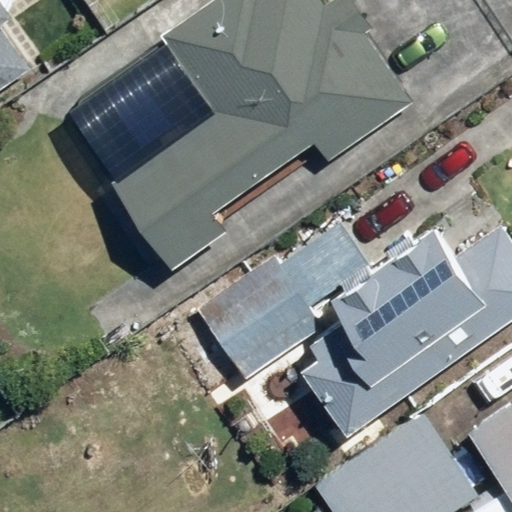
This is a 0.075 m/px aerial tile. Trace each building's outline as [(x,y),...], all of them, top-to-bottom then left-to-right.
[(0,0),(0,71),(30,53),(0,4),(0,0)] [(202,0),(60,112),(111,176),(100,184),(163,273),(216,232),(203,214),(305,142),(323,166),(414,95),(340,0),(322,0),(317,4),(314,0),(202,0)] [(280,256),(273,247),(190,308),(241,379),(292,342),(303,357),(288,368),(337,436),(511,308),(511,247),(495,224),(450,257),(424,221),(370,261),(344,225),(314,247),(306,237),(280,256)] [(511,511),(511,393),(459,428),(497,486),(457,511),(511,511)] [(443,511),(472,492),(415,411),(307,487),(325,511),(443,511)]
